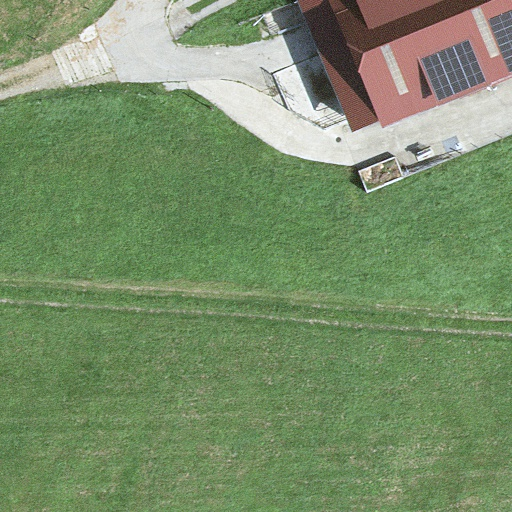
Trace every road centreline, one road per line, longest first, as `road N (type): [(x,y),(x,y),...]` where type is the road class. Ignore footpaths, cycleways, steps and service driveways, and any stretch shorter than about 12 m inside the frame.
road 1 (track): [(0,290),(511,329)]
road 2 (track): [(0,84),(140,37),(210,0)]
